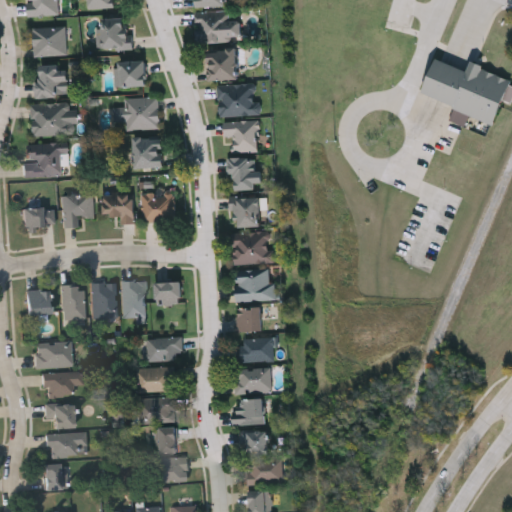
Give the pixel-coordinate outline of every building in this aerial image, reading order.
[(57,0),(58,14),(27,14),(27,0),(57,0)] [(230,20),(241,20),(241,42),(197,42),(196,14),(230,14),(230,20)] [(97,49),(97,21),(129,21),(129,49),(97,49)] [(34,26),(67,26),(67,55),(34,55),(34,26)] [(237,80),(209,80),(209,49),(237,49),(237,80)] [(511,78),(471,64),(469,71),(436,59),(424,94),(455,105),(450,120),(466,126),(470,116),(495,125),(511,78)] [(146,86),(115,87),(115,61),(146,61),(146,86)] [(37,98),(37,65),(68,65),(68,82),(62,82),(62,98),(37,98)] [(218,84),(259,84),(260,115),(219,116),(218,84)] [(160,128),(126,129),(126,121),(115,121),(115,107),(124,107),(124,98),(159,97),(160,128)] [(31,102),(76,102),(76,135),(31,135),(31,102)] [(232,152),(232,136),(224,136),(224,121),(259,121),(259,152),(232,152)] [(135,168),(135,138),(164,138),(164,168),(135,168)] [(26,177),(26,144),(67,144),(68,177),(26,177)] [(262,183),(256,183),(256,189),(230,189),(230,158),(262,158),(262,183)] [(174,222),(143,222),(143,193),(174,193),(174,222)] [(94,194),(94,217),(77,218),(78,227),(63,228),(62,195),(94,194)] [(120,224),(120,215),(104,215),(104,195),(135,195),(135,224),(120,224)] [(261,227),(234,226),(234,198),(261,198),(261,227)] [(23,209),(54,209),(54,228),(23,228),(23,209)] [(233,262),(232,231),(273,231),(273,262),(233,262)] [(237,300),(236,271),(274,270),(275,299),(237,300)] [(146,280),(146,315),(122,315),(122,280),(146,280)] [(182,304),(157,304),(157,280),(182,280),(182,304)] [(91,282),(115,281),(116,317),(92,317),(91,282)] [(61,284),(84,284),(84,319),(61,319),(61,284)] [(26,313),(26,289),(50,289),(50,313),(26,313)] [(262,330),(237,330),(237,305),(262,305),(262,330)] [(147,337),(181,337),(181,359),(147,359),(147,337)] [(273,361),(240,361),(240,337),(273,337),(273,361)] [(35,343),(72,343),(72,367),(35,367),(35,343)] [(174,391),(137,391),(137,366),(174,366),(174,391)] [(272,392),(235,392),(235,367),(272,367),(272,392)] [(45,398),(42,374),(82,369),(84,384),(74,385),(75,394),(45,398)] [(176,397),(176,421),(140,422),(139,397),(176,397)] [(264,423),(235,423),(235,398),(264,398),(264,423)] [(75,427),(53,427),(53,419),(45,419),(45,404),(75,403),(75,427)] [(158,452),(158,427),(177,427),(177,452),(158,452)] [(268,429),(269,453),(248,453),(248,446),(240,446),(239,430),(268,429)] [(46,432),(86,432),(86,456),(46,456),(46,432)] [(186,481),(152,481),(152,457),(186,457),(186,481)] [(247,460),(282,460),(282,482),(247,482),(247,460)] [(43,463),(66,463),(66,489),(43,489),(43,463)] [(249,511),(249,489),(272,489),(272,511),(249,511)]
